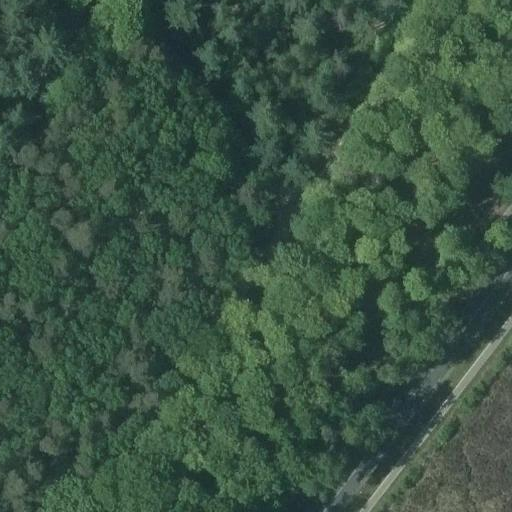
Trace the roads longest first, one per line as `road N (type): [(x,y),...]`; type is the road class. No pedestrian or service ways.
road 1 (track): [(292,218),(192,357),(127,511)]
road 2 (track): [(124,0),(317,248)]
road 3 (track): [(163,511),(225,359),(317,248)]
road 4 (primary): [(324,511),(511,266)]
road 5 (track): [(469,0),(317,248)]
road 6 (track): [(292,218),(428,0)]
